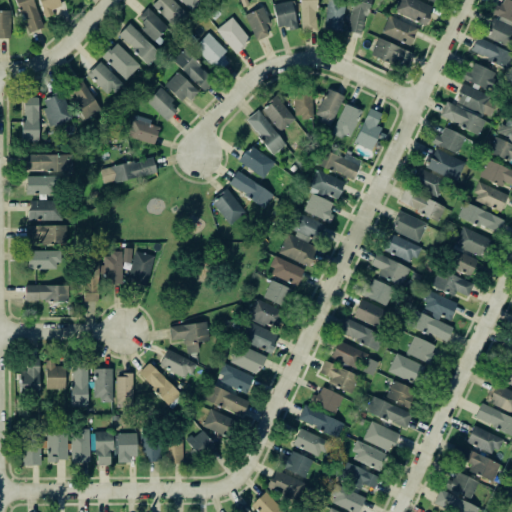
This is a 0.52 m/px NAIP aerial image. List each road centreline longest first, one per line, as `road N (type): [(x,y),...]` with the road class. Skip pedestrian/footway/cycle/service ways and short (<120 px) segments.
road 1 (residential): [(234,484),(468,0)]
road 2 (residential): [(3,511),(0,209)]
road 3 (residential): [(425,100),(339,60),(285,62),(225,110),(200,170)]
road 4 (residential): [(511,271),(397,511)]
road 5 (residential): [(3,486),(234,484)]
road 6 (residential): [(2,323),(149,328)]
road 7 (residential): [(0,68),(56,56),(117,0)]
